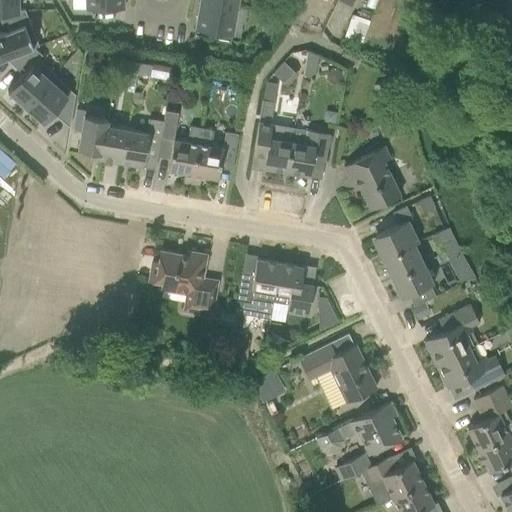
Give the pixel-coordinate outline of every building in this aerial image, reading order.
[(0,0),(0,12),(18,12),(18,10),(17,0),(0,0)] [(84,0),(85,10),(123,9),(122,0),(84,0)] [(199,1),(194,30),(232,36),(237,8),(199,1)] [(268,12),(275,14),(276,2),(267,1),(266,12),(268,12)] [(0,60),(4,58),(33,47),(38,45),(24,10),(18,10),(18,12),(0,12),(0,21),(4,32),(0,33),(0,60)] [(275,14),(268,12),(266,12),(264,23),(273,25),(275,14)] [(55,74),(38,58),(41,55),(33,47),(4,58),(22,74),(6,91),(25,107),(54,75),(55,74)] [(341,53),(340,56),(355,63),(358,56),(343,49),(341,53)] [(126,72),(150,76),(152,66),(128,61),(126,72)] [(326,73),(326,78),(330,83),(335,83),(340,79),(340,74),(336,69),(331,69),(326,73)] [(68,127),(74,94),(54,75),(25,107),(42,122),(51,112),(68,127)] [(406,106),(403,78),(384,81),(387,108),(406,106)] [(131,103),(138,104),(140,93),(133,92),(131,103)] [(258,116),(269,117),(272,102),(260,101),(258,116)] [(100,159),(106,125),(107,120),(83,115),(84,110),(76,109),(72,130),(80,131),(77,150),(80,150),(79,155),(100,159)] [(183,181),(189,183),(199,127),(189,126),(187,141),(173,139),(177,113),(164,111),(163,121),(160,135),(160,136),(157,157),(169,159),(167,169),(184,172),(183,181)] [(147,119),(145,132),(148,133),(160,135),(163,121),(147,119)] [(262,167),(286,171),(293,127),(258,121),(253,149),(265,152),(262,167)] [(100,159),(120,162),(125,129),(106,125),(100,159)] [(199,127),(189,183),(198,184),(200,175),(217,178),(219,168),(231,170),(237,134),(225,132),(222,147),(209,145),(211,129),(199,127)] [(293,127),(286,171),(309,175),(312,159),(323,161),(328,134),(316,131),(293,127)] [(142,166),(148,133),(145,132),(125,129),(120,162),(142,166)] [(383,161),(389,158),(384,146),(343,166),(352,184),(357,182),(370,209),(399,194),(383,161)] [(428,196),(418,200),(423,212),(433,207),(428,196)] [(382,259),(413,244),(418,241),(408,219),(411,218),(406,206),(392,213),(397,224),(375,235),(378,239),(373,242),(382,259)] [(456,246),(452,239),(442,244),(445,252),(456,246)] [(382,259),(391,278),(423,263),(413,244),(382,259)] [(460,254),(456,246),(445,252),(449,259),(460,254)] [(183,295),(181,312),(211,317),(217,280),(202,278),(206,254),(186,251),(186,255),(159,250),(157,262),(151,261),(148,281),(159,284),(158,291),(183,295)] [(271,301),(272,302),(279,263),(255,259),(253,275),(241,273),(236,301),(249,303),(250,302),(270,306),(271,301)] [(279,263),(272,302),(285,304),(285,309),(306,313),(311,285),(300,283),(302,267),(279,263)] [(423,263),(391,278),(401,298),(432,283),(423,263)] [(423,340),(435,363),(470,347),(464,335),(473,331),(471,327),(480,322),(470,302),(437,319),(443,330),(423,340)] [(423,303),(411,309),(415,319),(428,312),(423,303)] [(330,308),(317,314),(317,328),(336,319),(330,308)] [(232,337),(229,351),(244,353),(246,339),(232,337)] [(297,358),(303,370),(308,380),(330,369),(346,402),(375,387),(354,344),(334,353),(329,342),(297,358)] [(470,347),(435,363),(447,388),(467,379),(473,390),(505,374),(496,355),(486,359),(484,354),(486,353),(483,345),(477,343),(470,347)] [(261,376),(251,381),(260,400),(271,394),(261,376)] [(511,417),(507,420),(502,410),(511,405),(502,385),(490,391),(472,399),(479,413),(482,420),(466,428),(477,448),(511,431),(511,417)] [(348,422),(313,438),(320,451),(326,453),(340,447),(342,439),(354,434),(356,438),(361,436),(369,452),(400,437),(391,417),(395,415),(389,402),(348,421),(348,422)] [(509,468),(511,474),(511,431),(477,448),(488,472),(507,463),(509,468)] [(361,469),(362,470),(369,466),(363,453),(335,467),(341,479),(361,469)] [(392,496),(392,497),(422,482),(411,460),(395,468),(392,463),(389,456),(369,466),(362,470),(367,481),(371,480),(375,488),(371,489),(378,503),(392,496)] [(314,477),(313,482),(315,486),(320,488),(325,485),(326,480),(324,476),(319,474),(314,477)] [(416,511),(417,511),(433,504),(422,482),(392,497),(399,511),(416,511)] [(511,488),(499,494),(507,511),(510,511),(511,511),(511,488)] [(322,492),(311,497),(317,507),(327,502),(322,492)]
